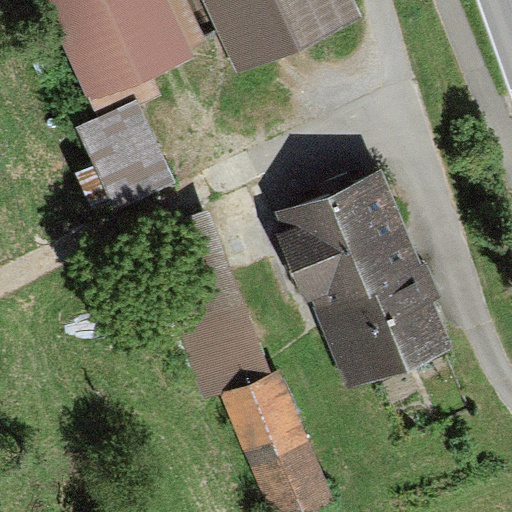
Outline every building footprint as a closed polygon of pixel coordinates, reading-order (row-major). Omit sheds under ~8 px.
[(179,0),(45,0),(87,87),(196,36),(179,0)] [(359,0),(209,0),(240,64),(362,6),(359,0)] [(142,85),(79,112),(113,191),(177,164),(142,85)] [(378,156),(277,200),(354,374),(456,330),(431,273),(378,156)] [(274,361),(207,201),(133,232),(203,401),(221,394),(269,511),(298,511),(340,495),(283,358),(274,361)]
